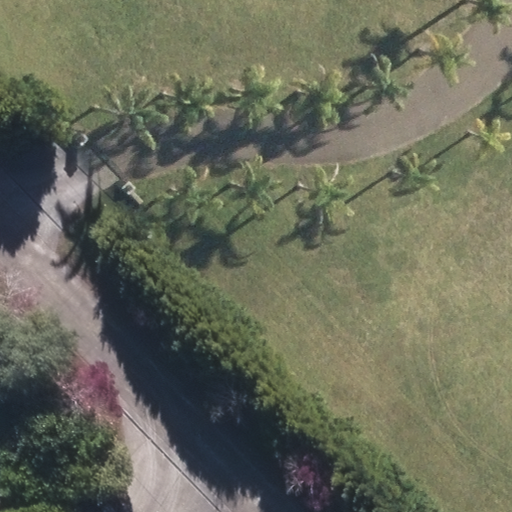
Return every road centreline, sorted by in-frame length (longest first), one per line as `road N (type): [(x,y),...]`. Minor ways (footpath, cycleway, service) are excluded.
road 1 (unknown): [(0,165),(40,170),(369,133),(438,101),(511,19)]
road 2 (residential): [(0,215),(289,511)]
